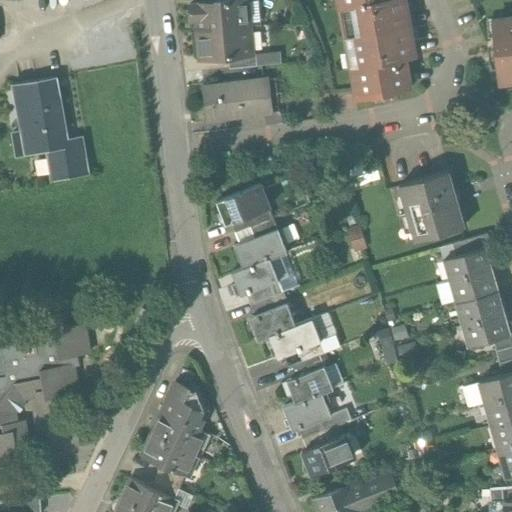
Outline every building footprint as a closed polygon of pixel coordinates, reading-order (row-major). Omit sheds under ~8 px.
[(216,0),(217,1),(190,3),(192,20),(196,19),(197,31),(249,26),(246,0),(216,0)] [(348,0),(363,78),(354,80),(357,94),(383,89),(385,95),(397,90),(396,86),(411,83),(405,55),(416,53),(405,0),(348,0)] [(511,17),(492,20),(497,68),(501,67),(503,83),(511,81),(511,17)] [(249,26),(197,31),(200,58),(228,56),(252,53),(249,26)] [(252,53),(228,56),(229,71),(257,67),(255,53),(252,53)] [(58,76),(12,83),(13,85),(19,84),(27,130),(12,132),(16,156),(47,151),(52,181),(91,174),(90,172),(89,172),(83,137),(84,137),(84,135),(64,138),(58,106),(63,106),(58,76)] [(270,78),(205,86),(209,119),(245,115),(264,113),(262,96),(272,95),(272,94),(270,78)] [(272,95),(262,96),(264,113),(266,125),(282,123),(280,112),(286,111),(284,93),(272,94),(272,95)] [(264,113),(245,115),(246,128),(266,125),(264,113)] [(466,226),(450,170),(400,185),(416,241),(466,226)] [(260,183),(218,200),(227,223),(231,221),(269,206),(260,183)] [(269,206),(231,221),(236,232),(274,217),(269,206)] [(274,217),(236,232),(240,244),(278,229),(274,217)] [(361,227),(351,230),(356,247),(366,244),(361,227)] [(240,244),(236,245),(245,267),(270,257),(287,251),(278,229),(240,244)] [(488,233),(452,243),(456,255),(484,247),(491,245),(488,233)] [(456,255),(445,258),(450,279),(493,267),(490,256),(487,257),(484,247),(456,255)] [(245,267),(233,272),(241,294),(246,293),(270,283),(279,280),(270,257),(245,267)] [(493,267),(450,279),(457,301),(496,290),(493,278),(496,278),(493,267)] [(270,283),(246,293),(251,304),(275,294),(270,283)] [(496,290),(457,301),(463,324),(506,312),(502,300),(500,301),(496,290)] [(275,294),(251,304),(255,314),(287,301),(283,291),(275,294)] [(255,314),(250,316),(259,339),(270,335),(296,324),(287,301),(255,314)] [(506,312),(463,324),(469,345),(492,339),(509,334),(506,323),(509,322),(506,312)] [(0,464),(17,462),(14,445),(25,443),(21,421),(14,422),(12,411),(21,398),(35,395),(38,413),(60,409),(58,397),(76,394),(71,366),(78,365),(77,356),(89,354),(84,323),(68,326),(65,313),(42,317),(42,320),(19,324),(20,332),(0,336),(0,342),(1,349),(0,348),(0,464)] [(296,324),(270,335),(279,356),(299,348),(321,339),(313,318),(296,324)] [(511,332),(509,334),(492,339),(496,350),(511,345),(511,332)] [(321,339),(299,348),(304,360),(319,353),(340,345),(336,334),(321,339)] [(511,345),(496,350),(499,361),(511,357),(511,345)] [(304,360),(288,366),(293,376),(324,364),(319,353),(304,360)] [(511,357),(499,361),(502,373),(511,370),(511,357)] [(293,376),(287,379),(296,401),(322,391),(333,387),(324,364),(293,376)] [(511,370),(502,373),(479,380),(485,401),(511,393),(511,370)] [(176,381),(151,433),(194,453),(205,431),(198,427),(201,419),(198,418),(202,410),(195,390),(176,381)] [(296,401),(285,406),(294,427),(298,425),(330,413),(322,391),(296,401)] [(511,393),(485,401),(491,423),(511,417),(511,393)] [(330,413),(298,425),(303,437),(325,428),(351,418),(346,406),(330,413)] [(511,417),(491,423),(497,446),(511,441),(511,417)] [(325,428),(303,437),(307,447),(329,438),(325,428)] [(329,438),(307,447),(312,461),(309,463),(308,466),(309,468),(310,470),(312,471),(314,472),(316,471),(356,455),(346,431),(329,438)] [(194,453),(151,433),(141,454),(163,465),(184,475),(194,453)] [(511,441),(497,446),(506,475),(511,473),(511,441)] [(184,475),(163,465),(157,476),(179,487),(185,475),(184,475)] [(349,485),(316,498),(321,511),(359,511),(358,509),(398,493),(390,472),(350,488),(349,485)] [(179,487),(157,476),(152,487),(174,497),(180,487),(179,487)] [(152,487),(131,477),(121,499),(149,511),(166,511),(174,497),(152,487)] [(511,486),(489,488),(490,500),(505,499),(511,498),(511,486)] [(194,494),(180,487),(174,497),(174,498),(189,505),(194,494)] [(40,511),(39,495),(8,500),(8,511),(40,511)] [(149,511),(121,499),(114,511),(149,511)]
